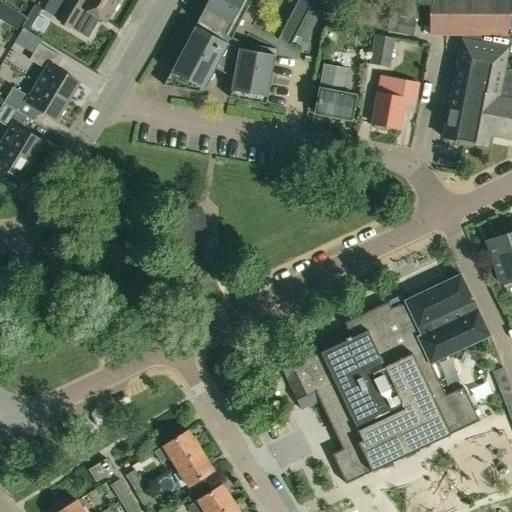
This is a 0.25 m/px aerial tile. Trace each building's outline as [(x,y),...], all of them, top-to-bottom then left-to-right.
[(115,0),(64,0),(54,18),(70,27),(82,7),(104,20),(115,0)] [(229,97),(266,104),(275,56),(276,49),(243,43),(242,43),(232,38),(251,0),(208,0),(168,77),(173,87),(203,92),(209,80),(210,80),(211,80),(212,80),(213,80),(213,79),(214,79),(214,78),(214,77),(214,76),(214,75),(214,74),(214,73),(213,73),(215,69),(233,78),(229,97)] [(313,0),(298,0),(278,39),(290,46),(313,0)] [(417,0),(389,0),(387,13),(415,17),(417,0)] [(511,11),(510,11),(510,0),(429,0),(429,35),(462,35),(461,39),(442,137),(487,146),(489,136),(511,139),(511,11)] [(5,23),(17,30),(25,16),(13,9),(5,23)] [(388,30),(413,34),(415,21),(391,16),(388,30)] [(369,65),(389,69),(394,40),(374,36),(369,65)] [(52,92),(68,101),(79,82),(57,68),(63,57),(40,43),(30,59),(45,68),(36,83),(52,92)] [(325,66),(321,89),(320,89),(315,114),(350,120),(355,96),(343,93),(347,70),(345,70),(325,66)] [(378,93),(372,124),(374,124),(375,129),(385,131),(387,127),(399,129),(404,102),(415,104),(419,84),(392,78),(389,95),(378,93)] [(13,87),(4,103),(7,105),(27,117),(33,121),(39,111),(56,121),(68,101),(52,92),(36,83),(28,96),(13,87)] [(7,105),(4,103),(0,109),(0,121),(10,127),(1,142),(32,161),(44,142),(21,128),(27,117),(7,105)] [(32,161),(1,142),(0,141),(0,167),(21,180),(32,161)] [(511,233),(486,242),(500,284),(511,279),(511,233)] [(404,301),(405,303),(397,306),(391,308),(389,301),(344,322),(347,328),(278,361),(301,410),(303,409),(301,405),(308,402),(309,406),(319,401),(342,449),(331,454),(346,484),(479,421),(463,387),(445,395),(430,364),(432,363),(455,352),(457,351),(487,336),(487,337),(490,336),(489,333),(488,333),(478,311),(477,309),(473,301),(472,299),(461,276),(460,274),(458,275),(458,276),(445,282),(433,288),(427,290),(425,291),(406,300),(404,301)] [(447,370),(450,386),(468,382),(465,366),(447,370)] [(493,372),(498,386),(511,422),(511,392),(508,382),(502,368),(493,372)] [(129,398),(119,403),(122,409),(132,404),(129,398)] [(103,411),(102,410),(91,416),(96,426),(108,421),(103,411)] [(184,461),(201,451),(188,430),(163,446),(154,452),(161,463),(170,457),(176,467),(184,461)] [(214,471),(201,451),(184,461),(176,467),(189,487),(214,471)] [(113,471),(106,459),(88,470),(95,482),(113,471)] [(136,492),(145,486),(135,469),(125,476),(136,492)] [(437,511),(481,495),(474,474),(405,499),(409,511),(437,511)] [(110,485),(120,502),(130,496),(120,479),(110,485)] [(201,511),(204,510),(205,511),(224,511),(235,505),(222,485),(198,501),(188,506),(192,511),(201,511)] [(155,502),(145,486),(136,492),(146,508),(155,502)] [(130,496),(120,502),(126,511),(139,511),(140,511),(130,496)] [(58,511),(84,511),(77,500),(58,511)]
